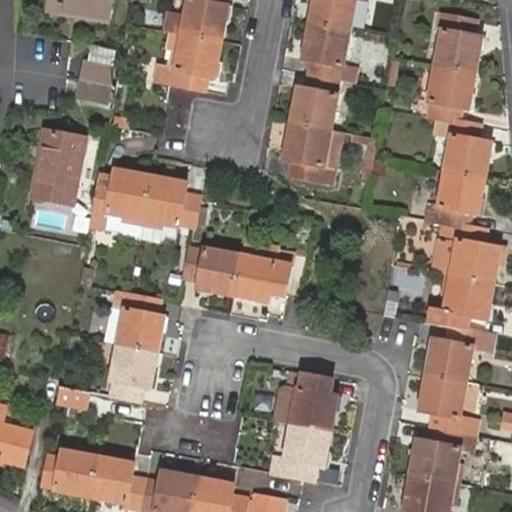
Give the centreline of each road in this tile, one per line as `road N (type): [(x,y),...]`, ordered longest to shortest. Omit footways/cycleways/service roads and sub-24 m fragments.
road 1 (residential): [(368,511),(393,356),(228,335),(214,422)]
road 2 (residential): [(226,129),(242,133),(273,0)]
